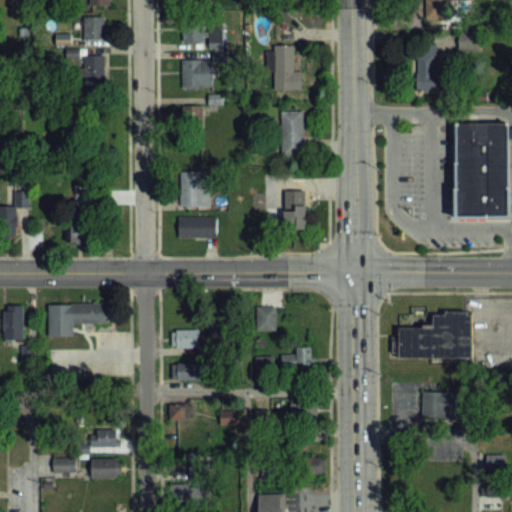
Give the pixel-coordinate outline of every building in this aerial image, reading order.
[(452,0),(428,0),(428,18),(453,19),(452,0)] [(104,39),(104,17),(83,17),(83,39),(104,39)] [(223,26),(182,26),(182,42),(208,42),(208,48),(223,48),(223,26)] [(416,42),(416,53),(406,53),(406,92),(436,91),(435,42),(416,42)] [(302,70),(294,70),(294,46),(274,46),(274,90),(302,90),(302,70)] [(104,95),(104,55),(79,55),(79,95),(104,95)] [(212,59),(182,59),(182,87),(212,87),(212,59)] [(203,106),(181,106),(181,142),(203,142),(203,106)] [(282,111),(282,158),(304,158),(304,111),(282,111)] [(508,217),(456,217),(455,123),(508,122),(508,217)] [(181,206),(210,206),(210,172),(181,172),(181,206)] [(0,237),(19,237),(19,207),(29,207),(29,188),(8,188),(8,206),(0,206),(0,237)] [(305,228),(283,228),(283,211),(295,211),(295,205),(305,205),(305,228)] [(93,242),(93,213),(68,213),(68,242),(93,242)] [(178,236),(217,236),(217,217),(178,217),(178,236)] [(47,335),(47,303),(106,302),(107,321),(72,322),(72,334),(47,335)] [(23,305),(3,305),(3,340),(23,340),(23,305)] [(256,329),(275,329),(276,306),(256,306),(256,329)] [(432,327),(432,314),(444,314),(444,311),(466,311),(466,314),(471,314),(471,356),(398,357),(398,327),(432,327)] [(200,328),(171,328),(171,346),(200,346),(200,328)] [(311,364),(311,346),(296,346),(296,364),(311,364)] [(172,380),(206,380),(206,362),(172,362),(172,380)] [(461,417),(420,416),(421,390),(445,390),(445,385),(462,385),(461,417)] [(168,420),(192,420),(192,403),(168,403),(168,420)] [(316,421),(316,403),(291,403),(291,421),(316,421)] [(237,422),(237,412),(221,412),(221,422),(237,422)] [(119,446),(119,428),(91,428),(91,446),(119,446)] [(75,471),(75,457),(53,457),(53,471),(75,471)] [(91,477),(121,477),(121,458),(91,458),(91,477)] [(307,458),(307,472),(324,472),(324,458),(307,458)] [(205,477),(204,467),(191,468),(192,478),(205,477)] [(198,505),(198,484),(171,484),(171,505),(198,505)] [(284,511),(257,511),(257,492),(284,492),(284,511)]
